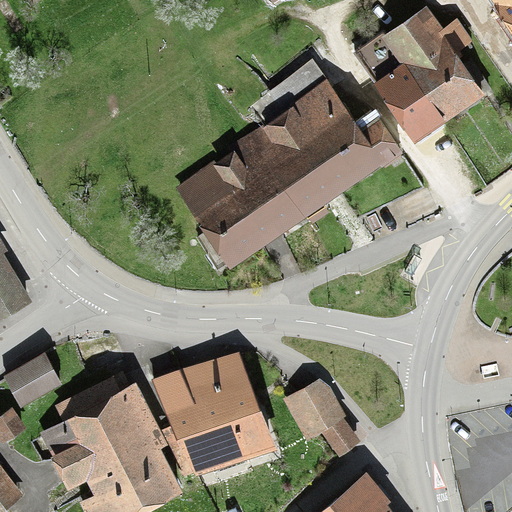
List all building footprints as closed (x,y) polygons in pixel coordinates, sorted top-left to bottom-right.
[(511,0),(496,0),(511,22),(511,26),(511,28),(511,30),(511,0)] [(407,63),(406,64),(442,116),(488,84),(471,58),(463,64),(457,55),(473,45),(458,22),(440,31),(424,10),(387,35),(386,36),(407,63)] [(384,31),(354,51),(413,136),(442,116),(406,64),(407,63),(386,36),(387,35),(384,31)] [(398,149),(399,148),(379,118),(361,130),(312,59),(271,91),(286,110),(270,119),(272,123),(258,133),(270,161),(303,210),(382,155),(388,163),(401,153),(398,149)] [(285,223),(303,210),(270,161),(258,133),(228,147),(233,154),(180,189),(207,230),(197,236),(217,267),(229,259),(230,261),(280,226),(282,228),(286,225),(285,223)] [(422,256),(414,252),(404,270),(412,274),(422,256)] [(0,294),(0,291),(16,281),(0,253),(0,314),(9,309),(0,294)] [(27,299),(16,281),(0,291),(0,294),(9,309),(27,299)] [(61,381),(45,350),(4,374),(20,405),(61,381)] [(154,379),(160,396),(173,423),(183,444),(195,468),(270,442),(236,353),(180,369),(154,379)] [(82,500),(88,511),(129,511),(177,486),(128,389),(130,388),(121,372),(112,377),(113,378),(62,405),(70,420),(44,434),(69,482),(89,472),(99,491),(82,500)] [(309,436),(310,438),(324,429),(340,415),(323,384),(290,402),(302,423),(293,428),(299,440),(309,436)] [(0,429),(6,438),(21,427),(9,409),(0,414),(0,429)] [(340,415),(324,429),(338,449),(355,436),(340,415)] [(185,474),(195,468),(183,444),(173,423),(162,429),(185,474)] [(0,510),(18,497),(0,474),(0,510)] [(387,511),(382,504),(387,499),(367,474),(320,511),(387,511)]
